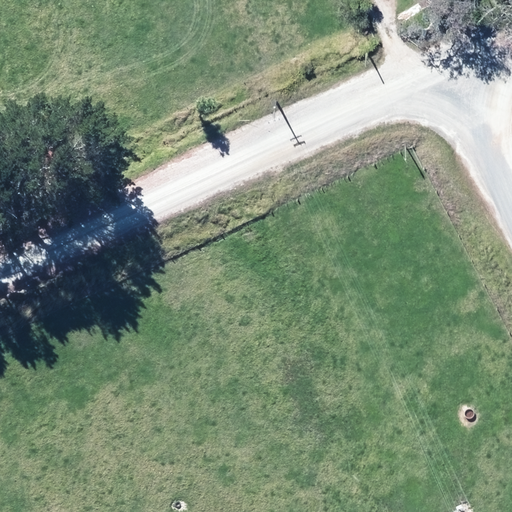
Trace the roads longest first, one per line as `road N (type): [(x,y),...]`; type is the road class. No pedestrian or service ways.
road 1 (unclassified): [(452,67),(0,278)]
road 2 (unclassified): [(452,67),(511,184)]
